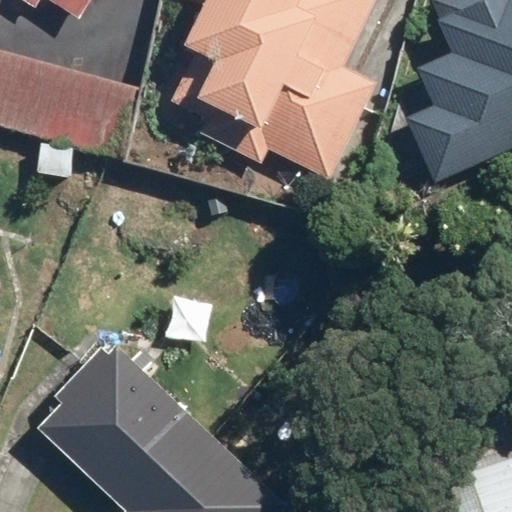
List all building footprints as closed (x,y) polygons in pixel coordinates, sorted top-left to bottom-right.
[(10,0),(31,13),(38,3),(75,26),(91,0),(10,0)] [(172,0),(197,13),(174,56),(190,64),(167,108),(202,125),(195,139),(257,170),(264,157),(321,187),(372,88),(340,72),(377,0),(172,0)] [(427,191),(511,153),(511,0),(436,0),(430,3),(438,22),(427,27),(442,61),(408,75),(426,115),(399,127),(427,191)] [(0,129),(119,164),(138,98),(0,56),(0,129)] [(274,511),(100,350),(47,406),(53,412),(30,436),(111,511),(274,511)] [(511,511),(511,474),(492,418),(400,450),(421,511),(511,511)]
